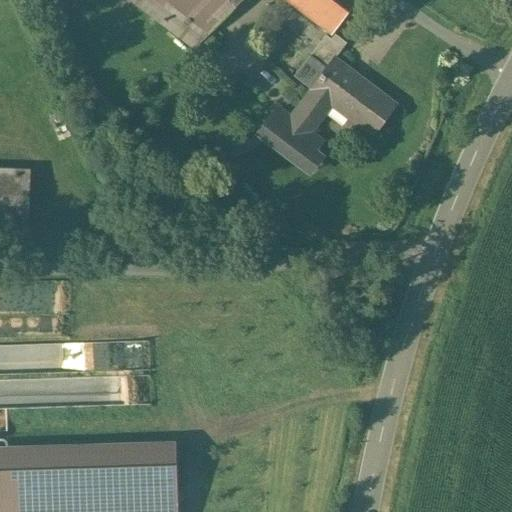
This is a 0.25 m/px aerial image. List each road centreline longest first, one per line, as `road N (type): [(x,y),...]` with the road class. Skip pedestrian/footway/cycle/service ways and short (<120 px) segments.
road 1 (tertiary): [(511,78),(434,251),(387,404),(365,511)]
road 2 (track): [(434,251),(363,247),(275,263),(0,268)]
